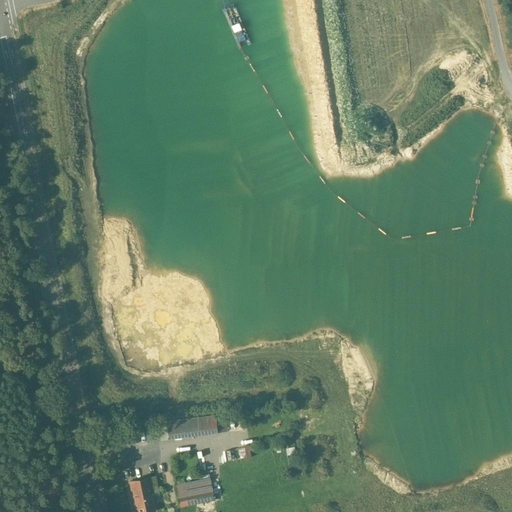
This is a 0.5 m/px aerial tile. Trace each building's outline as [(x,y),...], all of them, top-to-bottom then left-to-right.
[(224,416),(166,423),(168,438),(226,431),(224,416)] [(157,429),(146,431),(147,442),(159,441),(157,429)] [(155,476),(130,482),(133,496),(150,493),(158,491),(155,476)] [(210,478),(175,485),(177,496),(213,489),(210,478)] [(213,489),(177,496),(179,506),(215,499),(213,489)] [(150,493),(133,496),(136,511),(150,511),(154,511),(150,493)]
